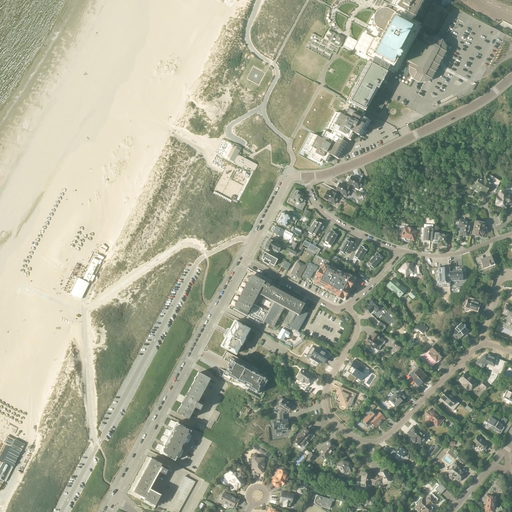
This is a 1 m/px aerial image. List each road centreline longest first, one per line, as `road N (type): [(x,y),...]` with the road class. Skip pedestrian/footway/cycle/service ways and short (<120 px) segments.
road 1 (residential): [(481,342),(394,429),(365,441),(338,426),(325,404),(329,378),(355,335),(346,304)]
road 2 (residential): [(115,498),(244,260)]
road 3 (residential): [(305,176),(408,138),(511,76)]
road 4 (residential): [(398,250),(325,214),(305,176)]
